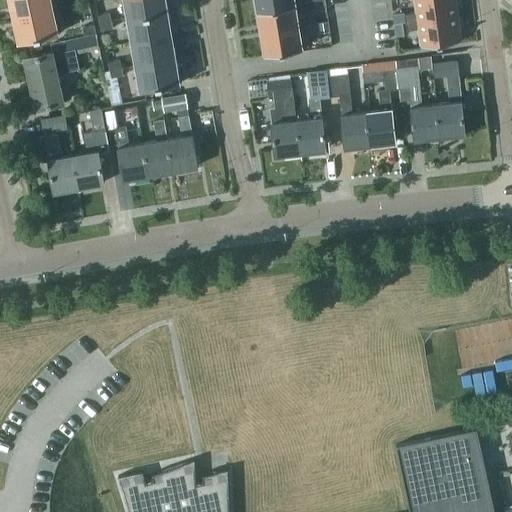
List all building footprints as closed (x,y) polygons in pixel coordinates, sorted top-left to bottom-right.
[(53,9),(50,0),(9,0),(13,18),(38,12),(53,9)] [(124,0),(127,18),(167,11),(165,0),(124,0)] [(255,0),(257,10),(296,4),(294,0),(255,0)] [(414,0),(416,11),(404,13),(405,21),(458,14),(455,0),(414,0)] [(298,17),(296,4),(257,10),(261,31),(311,23),(309,15),(298,17)] [(38,12),(13,18),(18,41),(58,33),(53,9),(38,12)] [(171,31),(167,11),(127,18),(131,42),(171,35),(171,31)] [(99,23),(111,20),(109,12),(98,15),(99,23)] [(405,21),(406,30),(418,28),(420,45),(461,40),(458,14),(405,21)] [(113,28),(111,20),(99,23),(101,30),(113,28)] [(316,31),(328,29),(326,21),(315,23),(316,31)] [(394,23),(395,36),(403,35),(402,22),(394,23)] [(311,23),(261,31),(264,54),(303,47),(300,34),(312,32),(311,23)] [(82,27),(83,34),(95,31),(94,24),(82,27)] [(75,54),(96,49),(93,35),(50,44),(52,52),(25,58),(35,107),(63,101),(56,73),(78,69),(75,54)] [(136,65),(176,59),(175,55),(171,35),(131,42),(136,65)] [(108,62),(109,69),(121,67),(119,59),(108,62)] [(179,79),(176,59),(136,65),(140,89),(180,83),(179,79)] [(448,101),(434,102),(438,134),(463,131),(458,80),(455,59),(432,62),(434,76),(445,74),(448,101)] [(383,79),(384,89),(378,90),(380,108),(366,110),(369,142),(395,139),(390,90),(397,89),(394,68),(393,61),(361,64),(363,81),(383,79)] [(416,65),(394,68),(397,89),(408,88),(414,137),(438,134),(434,102),(420,104),(416,65)] [(121,67),(109,69),(111,77),(123,74),(121,67)] [(329,96),(326,74),(326,68),(306,71),(309,98),(329,96)] [(329,97),(339,96),(345,145),(369,142),(366,110),(352,111),(347,71),(326,74),(329,97)] [(300,151),(301,151),(297,117),(296,117),(290,78),(266,82),(268,94),(273,93),(274,102),(270,103),(276,154),(300,151)] [(197,165),(185,95),(161,99),(163,108),(163,112),(176,109),(180,135),(166,138),(172,169),(197,165)] [(311,116),(297,117),(301,151),(325,148),(319,97),(309,98),(311,116)] [(153,109),(163,108),(161,99),(152,100),(153,109)] [(104,126),(101,108),(89,110),(92,132),(84,134),(87,151),(72,154),(78,186),(103,181),(98,153),(109,151),(104,126)] [(113,110),(105,112),(107,120),(115,118),(113,110)] [(41,119),(44,132),(66,128),(64,115),(41,119)] [(172,169),(166,138),(163,120),(152,121),(155,139),(142,142),(147,173),(172,169)] [(123,177),(147,173),(142,142),(128,144),(125,126),(115,128),(123,177)] [(54,190),(78,186),(72,154),(61,156),(57,132),(39,135),(43,159),(48,158),(54,190)] [(494,511),(493,506),(476,428),(432,437),(395,445),(409,511),(228,511),(227,468),(202,474),(202,481),(195,482),(194,458),(151,473),(153,479),(146,481),(142,470),(117,475),(128,511),(494,511)]
